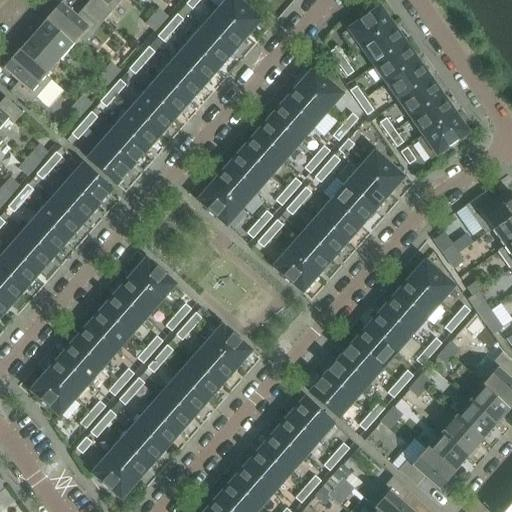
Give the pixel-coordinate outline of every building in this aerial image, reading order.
[(123,0),(91,0),(85,7),(103,23),(123,0)] [(192,11),(200,2),(197,0),(190,0),(186,6),(192,11)] [(261,21),(245,8),(236,0),(228,0),(215,15),(244,41),(261,21)] [(79,50),(103,23),(85,7),(76,17),(61,4),(46,21),(79,50)] [(355,54),(392,27),(379,9),(341,36),(355,54)] [(167,18),(158,10),(152,18),(161,26),(167,18)] [(244,41),(215,15),(200,32),(229,57),(244,41)] [(171,35),(183,21),(177,16),(165,29),(171,35)] [(161,26),(152,18),(145,25),(154,33),(161,26)] [(79,50),(46,21),(32,37),(60,61),(73,46),(79,51),(79,50)] [(374,67),(405,45),(392,27),(355,54),(355,56),(362,51),(374,67)] [(163,44),(171,35),(165,29),(157,38),(163,44)] [(229,57),(200,32),(186,48),(215,73),(229,57)] [(60,61),(32,37),(18,53),(51,82),(52,82),(46,77),(60,61)] [(386,85),(417,63),(405,45),(374,67),(386,85)] [(143,67),(154,54),(148,48),(137,62),(143,67)] [(215,73),(186,48),(172,64),(201,90),(215,73)] [(345,61),(336,49),(330,54),(338,66),(345,61)] [(51,82),(18,53),(3,70),(17,83),(10,93),(28,108),(51,82)] [(353,73),(345,61),(338,66),(347,78),(353,73)] [(135,76),(143,67),(137,62),(129,71),(135,76)] [(398,103),(430,80),(417,63),(386,85),(398,103)] [(120,72),(111,64),(104,72),(113,80),(120,72)] [(201,90),(172,64),(158,80),(187,106),(201,90)] [(342,96),(330,86),(313,71),(298,88),(327,113),(342,96)] [(113,80),(104,72),(98,79),(107,87),(113,80)] [(187,106),(158,80),(143,97),(172,122),(187,106)] [(411,120),(442,98),(430,80),(398,103),(411,120)] [(114,100),(125,87),(119,81),(108,94),(114,100)] [(327,113),(298,88),(284,104),(312,129),(327,113)] [(365,100),(356,88),(349,93),(358,105),(365,100)] [(106,109),(114,100),(108,94),(100,104),(106,109)] [(91,105),(82,97),(76,104),(85,112),(91,105)] [(172,122),(143,97),(129,113),(158,138),(172,122)] [(14,124),(23,115),(5,98),(0,103),(0,129),(9,120),(14,124)] [(423,138),(455,116),(442,98),(411,120),(423,138)] [(373,112),(365,100),(358,105),(367,117),(373,112)] [(85,112),(76,104),(69,112),(78,120),(85,112)] [(312,129),(284,104),(269,120),(298,145),(312,129)] [(158,138),(129,113),(115,129),(144,154),(158,138)] [(86,132),(97,119),(91,114),(79,127),(86,132)] [(348,132),(358,120),(352,115),(342,126),(348,132)] [(430,161),(468,134),(455,116),(423,138),(424,139),(417,143),(425,154),(430,161)] [(298,145),(269,120),(255,136),(284,162),(298,145)] [(394,132),(386,120),(379,124),(388,137),(394,132)] [(338,143),(348,132),(342,126),(332,138),(338,143)] [(77,141),(86,132),(79,127),(71,136),(77,141)] [(144,154),(115,129),(101,145),(130,171),(144,154)] [(403,144),(394,132),(388,137),(396,149),(403,144)] [(284,162),(255,136),(241,153),(270,178),(284,162)] [(344,157),(354,146),(348,141),(338,152),(344,157)] [(130,171),(101,145),(87,161),(116,186),(130,171)] [(320,164),(328,154),(330,153),(323,148),(313,159),(320,164)] [(415,161),(407,149),(400,154),(409,166),(415,161)] [(270,178),(241,153),(227,169),(255,194),(270,178)] [(403,179),(374,153),(359,170),(388,196),(403,179)] [(50,172),(62,159),(56,154),(44,167),(50,172)] [(40,163),(31,155),(25,162),(34,170),(40,163)] [(330,173),(340,162),(334,157),(324,168),(330,173)] [(310,175),(320,164),(313,159),(304,170),(310,175)] [(34,170),(25,162),(18,170),(27,178),(34,170)] [(42,181),(50,172),(44,167),(36,176),(42,181)] [(111,192),(94,177),(82,167),(65,186),(94,211),(111,192)] [(320,184),(330,173),(324,168),(314,179),(320,184)] [(255,194),(227,169),(212,185),(241,210),(255,194)] [(388,196),(359,170),(345,187),(374,212),(388,196)] [(291,197),(300,186),(301,185),(295,180),(285,191),(291,197)] [(241,210),(212,185),(197,202),(226,228),(241,210)] [(22,205),(33,192),(27,186),(16,199),(22,205)] [(94,211),(65,186),(51,202),(80,227),(94,211)] [(12,195),(3,187),(0,190),(0,198),(5,203),(12,195)] [(374,212),(345,187),(331,203),(360,228),(374,212)] [(301,206),(311,194),(305,189),(295,200),(301,206)] [(281,208),(291,197),(285,191),(275,202),(281,208)] [(490,231),(511,215),(511,196),(508,191),(492,203),(485,193),(465,207),(473,218),(478,214),(490,231)] [(14,214),(22,205),(16,199),(7,209),(14,214)] [(292,217),(301,206),(295,200),(286,211),(292,217)] [(80,227),(51,202),(37,218),(66,243),(80,227)] [(360,228),(331,203),(317,219),(346,244),(360,228)] [(262,229),(271,219),(272,218),(266,213),(256,224),(262,229)] [(503,248),(511,241),(511,215),(490,231),(503,248)] [(66,243),(37,218),(23,234),(52,260),(66,243)] [(346,244),(317,219),(302,235),(331,261),(346,244)] [(273,238),(283,227),(277,222),(267,233),(273,238)] [(253,240),(262,229),(256,224),(246,235),(253,240)] [(263,249),(273,238),(267,233),(257,244),(263,249)] [(52,260),(23,234),(8,251),(37,276),(52,260)] [(331,261),(302,235),(288,252),(317,277),(331,261)] [(452,247),(442,253),(448,262),(458,255),(473,244),(466,236),(453,246),(452,247)] [(510,270),(511,268),(511,241),(503,248),(497,252),(510,270)] [(37,276),(8,251),(0,260),(0,271),(23,292),(37,276)] [(317,277),(288,252),(273,269),(302,294),(317,277)] [(458,255),(448,262),(453,270),(463,263),(458,255)] [(175,286),(146,260),(131,278),(160,303),(175,286)] [(454,288),(425,263),(410,280),(439,305),(454,288)] [(23,292),(0,271),(0,300),(9,308),(23,292)] [(160,303),(131,278),(117,294),(146,319),(160,303)] [(439,305),(410,280),(395,296),(424,321),(439,305)] [(482,290),(477,282),(467,289),(472,297),(477,294),(482,290)] [(146,319),(117,294),(102,310),(131,336),(146,319)] [(489,310),(477,294),(472,297),(467,301),(479,317),(489,310)] [(424,321),(395,296),(381,312),(410,337),(424,321)] [(0,318),(9,308),(0,300),(0,318)] [(181,322),(190,312),(191,311),(185,305),(175,316),(181,322)] [(460,324),(470,312),(464,307),(454,318),(460,324)] [(131,336),(102,310),(88,326),(117,352),(131,336)] [(503,329),(489,310),(479,317),(493,336),(503,329)] [(410,337),(381,312),(367,328),(396,354),(410,337)] [(192,331),(201,320),(195,314),(185,326),(192,331)] [(171,333),(181,322),(175,316),(165,328),(171,333)] [(450,335),(460,324),(454,318),(444,329),(450,335)] [(117,352),(88,326),(74,343),(103,368),(117,352)] [(182,342),(192,331),(185,326),(176,337),(182,342)] [(251,352),(222,327),(207,344),(236,370),(251,352)] [(396,354),(367,328),(353,345),(382,370),(396,354)] [(153,354),(161,344),(163,343),(156,338),(146,349),(153,354)] [(431,356),(441,345),(435,340),(425,351),(431,356)] [(103,368),(74,343),(60,359),(89,384),(103,368)] [(236,370),(207,344),(193,361),(221,386),(236,370)] [(459,352),(450,344),(444,351),(453,359),(459,352)] [(382,370),(353,345),(338,361),(367,386),(382,370)] [(163,363),(173,352),(167,347),(157,358),(163,363)] [(143,365),(153,354),(146,349),(137,360),(143,365)] [(422,367),(431,356),(425,351),(415,362),(422,367)] [(453,359),(444,351),(437,359),(446,367),(453,359)] [(511,408),(511,380),(511,378),(511,364),(500,355),(492,365),(497,369),(483,386),(510,410),(511,408)] [(153,375),(163,363),(157,358),(147,369),(153,375)] [(89,384),(60,359),(45,375),(74,400),(89,384)] [(221,386),(193,361),(178,377),(207,402),(221,386)] [(367,386),(338,361),(324,377),(353,402),(367,386)] [(124,387),(133,377),(127,371),(118,381),(124,387)] [(403,389),(413,377),(407,372),(397,383),(403,389)] [(74,400),(45,375),(30,392),(59,418),(74,400)] [(431,384),(422,376),(415,384),(424,391),(431,384)] [(207,402),(178,377),(164,393),(193,418),(207,402)] [(353,402),(324,377),(309,394),(338,419),(353,402)] [(135,396),(144,385),(138,379),(128,390),(135,396)] [(114,398),(124,387),(118,381),(108,392),(114,398)] [(393,400),(403,389),(397,383),(387,394),(393,400)] [(424,391),(415,384),(409,391),(418,399),(424,391)] [(510,410),(483,386),(468,402),(496,426),(510,410)] [(125,407),(135,396),(128,390),(119,402),(125,407)] [(193,418),(164,393),(150,409),(179,435),(193,418)] [(333,426),(304,400),(289,417),(318,443),(333,426)] [(496,426),(468,402),(455,417),(454,418),(482,443),(496,426)] [(96,419),(104,410),(105,408),(99,403),(89,414),(96,419)] [(374,421),(384,410),(378,405),(368,416),(374,421)] [(402,416),(393,408),(387,416),(396,424),(402,416)] [(179,435),(150,409),(135,425),(164,451),(179,435)] [(106,428),(116,417),(110,412),(100,423),(106,428)] [(482,443),(454,418),(455,417),(450,413),(434,430),(439,435),(440,434),(468,459),(482,443)] [(86,430),(96,419),(89,414),(79,425),(86,430)] [(365,432),(374,421),(368,416),(359,427),(365,432)] [(396,424),(387,416),(380,423),(389,431),(396,424)] [(318,443),(289,417),(275,434),(304,459),(318,443)] [(96,439),(106,428),(100,423),(90,434),(96,439)] [(164,451),(135,425),(121,442),(150,467),(164,451)] [(304,459),(275,434),(260,450),(289,475),(304,459)] [(468,459),(440,434),(439,435),(426,451),(453,475),(468,459)] [(82,455),(92,444),(86,439),(76,450),(82,455)] [(150,467),(121,442),(107,458),(136,483),(150,467)] [(339,461),(349,450),(343,445),(333,456),(339,461)] [(289,475),(260,450),(246,466),(275,491),(289,475)] [(453,475),(426,451),(412,467),(406,462),(397,472),(416,488),(424,479),(439,492),(453,475)] [(329,473),(339,461),(333,456),(323,467),(329,473)] [(136,483),(107,458),(92,475),(121,500),(136,483)] [(275,491),(246,466),(232,482),(261,508),(275,491)] [(351,475),(342,467),(335,474),(344,482),(351,475)] [(330,498),(344,482),(335,474),(321,491),(330,498)] [(311,494),(321,483),(314,477),(304,489),(311,494)] [(412,511),(402,503),(410,494),(392,478),(369,505),(374,510),(375,509),(378,511),(412,511)] [(256,511),(261,508),(232,482),(218,499),(232,511),(256,511)] [(301,505),(311,494),(304,489),(295,499),(301,505)] [(330,498),(321,491),(315,498),(324,506),(330,498)] [(232,511),(218,499),(205,511),(232,511)]
